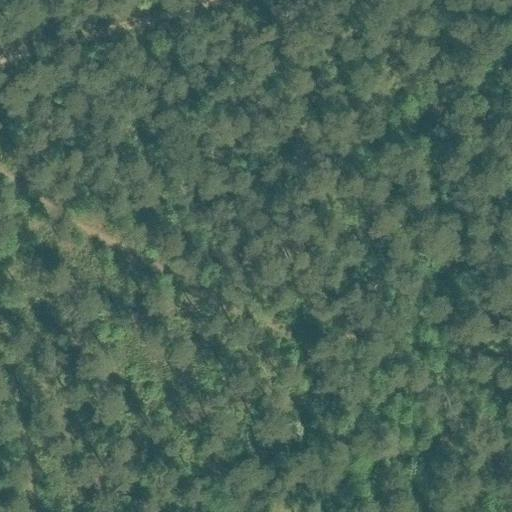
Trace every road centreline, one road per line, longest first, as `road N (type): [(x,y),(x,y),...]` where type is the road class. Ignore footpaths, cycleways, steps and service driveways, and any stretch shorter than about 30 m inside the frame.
road 1 (track): [(0,151),(248,303),(322,327),(511,360)]
road 2 (track): [(215,0),(0,64)]
road 3 (track): [(36,511),(0,343)]
